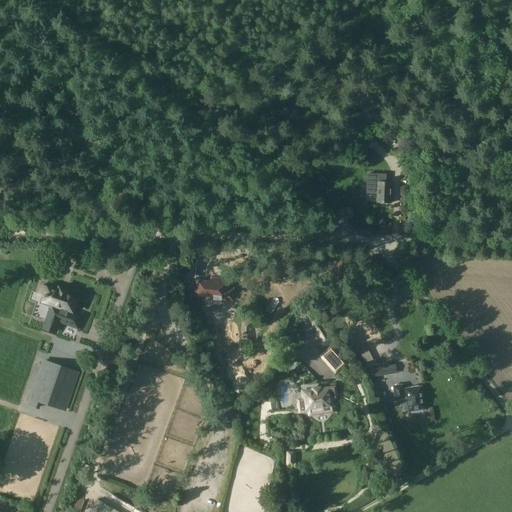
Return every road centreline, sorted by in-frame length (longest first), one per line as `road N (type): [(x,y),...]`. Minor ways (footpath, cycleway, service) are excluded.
road 1 (track): [(384,242),(0,226)]
road 2 (unclassified): [(261,479),(275,441),(269,370),(277,334),(384,242)]
road 3 (track): [(511,204),(407,0)]
road 4 (unclassified): [(511,416),(384,242)]
road 5 (unclassified): [(511,245),(384,242)]
